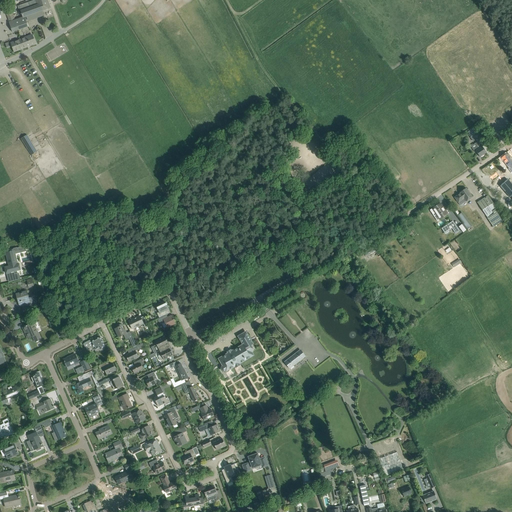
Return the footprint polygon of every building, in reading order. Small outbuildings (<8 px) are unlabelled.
[(50,8),(46,0),(34,0),(19,6),(23,17),(9,22),(12,32),(28,27),(25,17),(29,16),(29,15),(50,8)] [(32,35),(20,40),(23,48),(36,44),(32,35)] [(23,48),(20,40),(10,43),(12,47),(14,52),(23,48)] [(471,130),(468,132),(471,137),(470,137),(473,141),(477,138),(475,134),(474,135),(471,130)] [(26,136),(21,138),(28,150),(31,155),(36,152),(33,147),(26,136)] [(476,151),(480,157),(486,153),(482,147),(478,141),(475,144),(476,147),(473,149),(475,152),(476,151)] [(511,153),(511,152),(509,154),(508,153),(501,158),(511,171),(511,153)] [(502,173),(495,179),(498,182),(505,176),(502,173)] [(510,198),(511,196),(511,185),(507,180),(500,186),(504,192),(510,198)] [(297,183),(292,186),(296,190),(302,186),(298,181),(297,183)] [(472,197),(466,188),(465,189),(464,189),(461,191),(461,192),(460,193),(454,197),(460,205),(472,197)] [(478,203),(494,227),(504,220),(496,209),(497,209),(488,196),(478,203)] [(430,211),(432,214),(434,212),(439,219),(446,215),(439,204),(430,211)] [(468,229),(472,226),(467,219),(463,222),(468,229)] [(441,228),(445,233),(452,228),(455,233),(459,231),(453,221),(444,227),(444,226),(443,227),(441,228)] [(366,257),(375,252),(373,247),(364,252),(366,257)] [(13,249),(10,250),(5,251),(9,266),(5,267),(6,273),(21,270),(19,263),(17,264),(13,249)] [(27,291),(16,294),(20,306),(33,303),(31,298),(29,298),(27,291)] [(160,306),(157,308),(159,312),(157,313),(159,318),(162,317),(165,315),(166,315),(166,314),(166,315),(164,311),(169,309),(166,303),(163,305),(162,304),(160,305),(160,306)] [(157,319),(160,325),(162,324),(163,325),(164,328),(167,327),(168,328),(176,324),(174,321),(175,321),(172,315),(167,318),(165,315),(162,317),(159,318),(157,319)] [(130,325),(127,326),(129,329),(132,328),(132,329),(144,324),(145,327),(148,325),(144,317),(141,318),(140,316),(134,318),(134,319),(129,321),(128,321),(130,325)] [(34,323),(23,327),(25,331),(26,334),(28,339),(33,336),(35,342),(41,339),(34,323)] [(117,328),(115,329),(119,337),(123,335),(126,340),(129,339),(131,343),(133,347),(136,346),(134,342),(132,337),(129,332),(127,333),(125,330),(123,331),(123,329),(124,329),(121,324),(117,326),(117,328)] [(243,345),(219,359),(223,366),(222,367),(221,368),(221,369),(222,371),(223,371),(225,371),(226,370),(226,371),(230,369),(230,368),(231,368),(234,367),(234,366),(234,365),(235,366),(235,365),(239,363),(239,364),(239,363),(241,362),(244,361),(244,360),(245,359),(246,360),(251,357),(249,354),(256,349),(246,332),(239,336),(243,345)] [(87,342),(83,344),(86,348),(87,351),(94,348),(95,350),(100,348),(101,349),(101,350),(105,348),(105,347),(103,343),(100,336),(95,339),(94,340),(93,339),(90,340),(87,342)] [(157,345),(151,347),(154,353),(155,352),(157,352),(165,348),(164,345),(167,343),(166,340),(167,340),(166,340),(164,337),(160,339),(155,341),(157,345)] [(132,352),(126,355),(129,362),(133,360),(138,357),(135,351),(139,349),(137,345),(137,346),(136,346),(130,349),(132,352)] [(165,348),(157,352),(159,356),(158,356),(161,361),(168,358),(169,360),(173,358),(172,356),(173,355),(172,352),(172,351),(171,352),(170,349),(167,351),(165,348)] [(285,362),(290,369),(290,368),(291,369),(294,367),(293,366),(305,357),(300,350),(301,351),(285,363),(285,362)] [(68,358),(63,360),(64,362),(63,362),(65,366),(67,366),(67,367),(67,368),(71,366),(74,364),(74,365),(79,363),(77,359),(75,354),(71,356),(71,357),(68,358),(68,357),(68,358)] [(137,365),(131,367),(134,373),(143,369),(141,365),(144,364),(143,362),(141,359),(135,362),(137,365)] [(83,366),(75,369),(77,373),(88,369),(84,360),(81,362),(83,366)] [(176,362),(169,365),(171,368),(175,367),(181,381),(183,380),(188,377),(184,369),(184,370),(181,363),(177,365),(176,362)] [(105,363),(98,366),(100,370),(103,368),(107,375),(112,372),(116,370),(113,363),(106,366),(105,363)] [(32,377),(31,377),(33,382),(34,382),(37,388),(44,385),(41,378),(42,377),(40,371),(36,373),(36,374),(32,376),(32,377)] [(79,383),(75,385),(77,390),(76,390),(78,394),(82,392),(84,391),(83,388),(92,384),(90,378),(89,377),(91,376),(89,372),(83,374),(85,378),(86,380),(79,383)] [(154,372),(145,376),(149,374),(151,378),(145,380),(148,387),(156,384),(156,383),(157,382),(158,380),(156,376),(154,372)] [(111,377),(98,383),(100,386),(112,380),(111,377)] [(113,381),(110,382),(114,390),(117,389),(119,388),(124,386),(119,377),(115,379),(113,380),(113,381)] [(181,385),(185,394),(189,392),(194,402),(194,401),(199,399),(193,386),(190,388),(187,382),(189,381),(185,383),(181,385)] [(6,396),(0,398),(0,401),(1,405),(6,403),(8,402),(9,403),(10,402),(10,401),(11,401),(11,400),(11,399),(11,398),(11,397),(19,394),(18,391),(16,387),(12,388),(9,389),(9,390),(4,392),(6,396)] [(159,388),(155,390),(158,396),(157,397),(156,399),(156,401),(155,401),(158,406),(164,404),(165,405),(166,405),(168,405),(170,403),(167,397),(166,398),(161,388),(159,388)] [(34,392),(28,395),(29,399),(40,395),(38,391),(34,392)] [(123,396),(118,398),(124,410),(127,409),(132,406),(128,399),(129,398),(127,394),(123,396)] [(96,404),(85,408),(89,418),(89,417),(94,414),(100,412),(97,406),(102,404),(100,399),(99,396),(93,398),(95,401),(96,404)] [(37,400),(32,403),(34,408),(36,407),(38,410),(45,407),(47,411),(50,410),(54,408),(53,407),(54,406),(53,405),(53,406),(50,399),(46,401),(39,404),(37,400)] [(202,404),(191,409),(193,412),(200,409),(202,413),(201,413),(204,420),(209,418),(214,416),(210,409),(208,410),(206,405),(203,407),(202,404)] [(169,413),(164,416),(168,424),(167,425),(167,426),(167,427),(168,427),(169,427),(170,428),(177,424),(174,419),(179,417),(174,407),(167,410),(169,413)] [(135,412),(132,414),(137,424),(141,422),(145,420),(143,415),(142,416),(140,410),(135,412)] [(50,419),(41,423),(42,426),(44,425),(45,428),(53,425),(50,419)] [(211,421),(198,427),(201,432),(208,429),(211,436),(220,431),(217,424),(213,426),(211,421)] [(56,424),(52,426),(54,432),(52,433),(55,441),(57,440),(66,436),(65,434),(66,434),(65,433),(63,430),(62,428),(63,427),(61,422),(56,424)] [(29,440),(26,442),(29,448),(31,451),(33,450),(36,449),(37,450),(37,451),(38,450),(40,449),(41,449),(41,448),(40,447),(43,446),(42,445),(42,444),(41,444),(38,436),(40,436),(41,437),(44,435),(46,435),(45,434),(41,423),(38,424),(33,426),(35,430),(36,432),(35,433),(27,436),(29,440)] [(0,439),(2,439),(11,434),(12,435),(15,433),(12,428),(10,424),(7,425),(5,424),(1,425),(0,425),(0,439)] [(100,431),(96,433),(99,439),(103,437),(112,434),(108,425),(106,427),(104,428),(99,430),(100,431)] [(142,433),(139,434),(142,440),(145,438),(148,437),(153,434),(150,429),(148,426),(144,428),(140,429),(142,433)] [(180,434),(173,437),(175,441),(176,441),(178,446),(183,444),(187,442),(182,433),(186,431),(184,427),(180,429),(178,429),(180,434)] [(222,438),(213,443),(217,450),(226,446),(222,438)] [(11,446),(4,449),(8,459),(12,457),(18,454),(18,452),(17,451),(15,447),(18,446),(19,450),(22,448),(20,444),(18,439),(13,442),(10,443),(11,446)] [(209,440),(201,444),(204,448),(211,444),(209,440)] [(110,452),(105,454),(109,462),(113,460),(121,457),(123,456),(120,448),(123,447),(120,441),(113,444),(116,449),(110,452)] [(151,443),(144,446),(147,452),(150,451),(152,455),(157,453),(161,451),(159,445),(158,445),(156,441),(151,443)] [(140,445),(130,450),(132,454),(142,449),(140,445)] [(188,455),(182,458),(185,465),(193,461),(192,457),(196,455),(192,449),(186,452),(188,455)] [(397,452),(379,459),(383,468),(385,476),(403,469),(402,465),(397,452)] [(249,463),(242,466),(245,474),(251,471),(249,468),(260,464),(262,467),(267,465),(263,457),(259,459),(258,457),(257,457),(256,454),(248,457),(249,460),(248,461),(249,463)] [(154,461),(149,463),(151,468),(153,467),(156,474),(162,472),(166,469),(163,462),(157,465),(157,463),(158,463),(157,459),(154,461)] [(141,463),(135,466),(137,471),(144,468),(142,463),(141,463)] [(229,472),(223,474),(227,483),(235,479),(234,476),(239,474),(237,469),(235,469),(233,464),(231,466),(230,465),(227,466),(228,469),(228,470),(229,472)] [(10,471),(0,473),(0,482),(10,480),(15,479),(13,471),(11,471),(10,471)] [(119,475),(115,477),(118,483),(120,482),(130,478),(127,472),(121,474),(121,475),(120,476),(119,475)] [(430,474),(426,476),(431,488),(435,487),(430,474)] [(161,477),(160,478),(164,486),(163,486),(166,493),(172,491),(177,488),(173,482),(170,483),(166,475),(161,477)] [(271,475),(265,477),(268,489),(274,487),(271,475)] [(322,485),(315,489),(319,496),(325,493),(322,485)] [(365,485),(360,486),(364,506),(370,504),(365,485)] [(214,486),(204,489),(205,492),(204,492),(207,501),(215,498),(216,500),(219,499),(222,498),(219,490),(216,491),(215,488),(214,486)] [(409,486),(401,489),(404,497),(412,494),(409,486)] [(423,496),(420,497),(422,501),(424,501),(426,504),(437,499),(433,491),(422,496),(423,496)] [(123,494),(110,500),(110,502),(113,508),(121,505),(122,507),(128,504),(125,499),(123,494)] [(195,498),(192,498),(194,506),(200,505),(201,507),(204,506),(203,501),(203,499),(200,500),(199,494),(195,495),(195,498)] [(14,496),(3,498),(5,507),(16,505),(21,504),(19,498),(20,498),(19,497),(19,495),(14,496)] [(186,502),(183,503),(184,510),(187,509),(187,507),(194,506),(192,498),(189,499),(189,496),(185,497),(186,502)] [(84,504),(83,505),(85,511),(87,511),(104,511),(103,510),(100,511),(97,511),(94,503),(93,502),(92,500),(84,504)]
